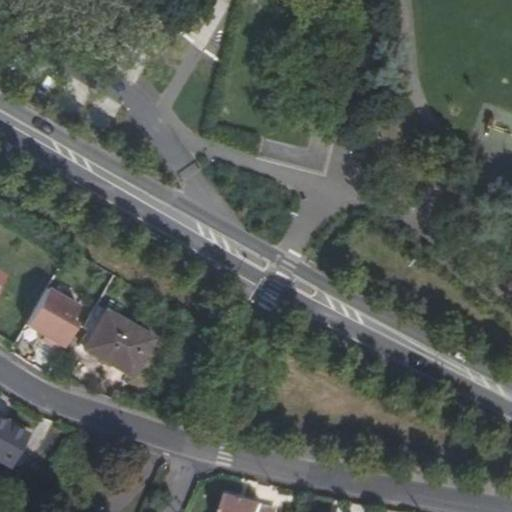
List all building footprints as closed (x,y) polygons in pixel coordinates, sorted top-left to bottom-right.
[(61,347),(83,304),(46,285),(24,328),(61,347)] [(94,338),(106,315),(98,311),(86,333),(94,338)] [(155,342),(106,315),(94,338),(85,353),(134,380),(155,342)] [(0,423),(0,432),(24,446),(28,439),(0,423)] [(24,446),(0,432),(0,466),(9,472),(24,446)] [(224,493),(219,511),(276,511),(278,508),(224,493)]
